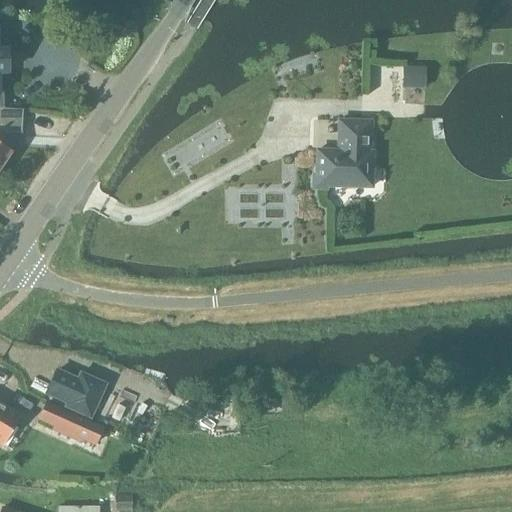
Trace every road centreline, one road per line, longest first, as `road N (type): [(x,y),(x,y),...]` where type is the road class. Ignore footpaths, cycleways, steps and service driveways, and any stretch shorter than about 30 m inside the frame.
road 1 (unclassified): [(1,266),(88,295),(188,304),(511,276)]
road 2 (tertiary): [(1,266),(184,0)]
